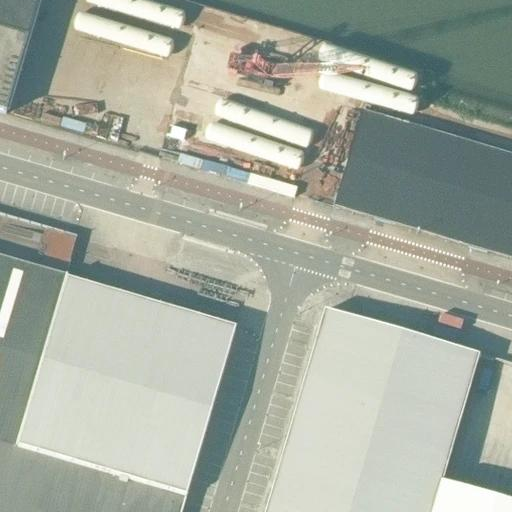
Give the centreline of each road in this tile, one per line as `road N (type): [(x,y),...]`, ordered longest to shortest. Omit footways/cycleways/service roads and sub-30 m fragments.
road 1 (unclassified): [(297,255),(0,168)]
road 2 (unclassified): [(225,511),(297,255)]
road 3 (unclassified): [(511,318),(297,255)]
